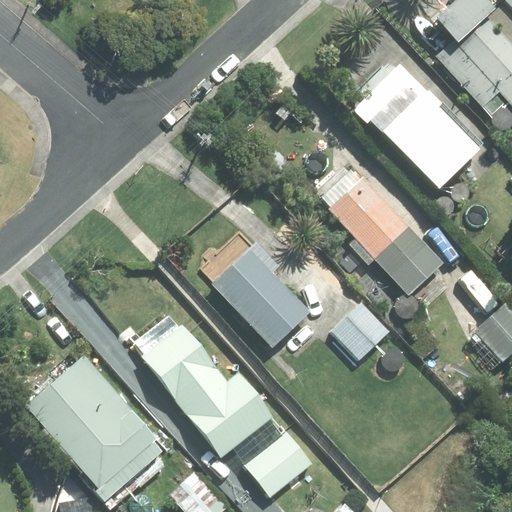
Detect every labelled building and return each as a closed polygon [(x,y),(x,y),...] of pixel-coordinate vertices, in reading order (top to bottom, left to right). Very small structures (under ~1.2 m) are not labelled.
[(470,0),(469,0),(433,33),(449,50),(434,63),(487,122),(505,107),(511,114),(511,58),(486,29),(492,24),(470,0)] [(365,105),(351,119),(436,204),(474,166),(471,162),(476,156),(425,105),(419,112),(416,110),(425,101),(398,74),(393,79),(382,67),(355,94),(365,105)] [(328,217),(354,246),(348,251),(367,272),(373,267),(406,302),(440,271),(362,186),(328,217)] [(211,294),(270,356),(307,321),(247,259),(211,294)] [(459,315),(475,332),(506,304),(490,287),(459,315)] [(360,310),(330,340),(357,367),(386,338),(360,310)] [(139,351),(219,452),(249,429),(259,443),(278,428),(266,415),(272,410),(237,365),(225,375),(181,318),(176,323),(166,311),(134,337),(142,348),(139,351)] [(511,321),(504,312),(473,340),(500,370),(511,359),(511,321)] [(416,344),(411,348),(422,361),(440,347),(418,320),(406,330),(416,344)] [(158,441),(150,432),(155,427),(79,345),(21,398),(105,489),(158,441)] [(441,376),(451,387),(458,380),(449,370),(441,376)] [(285,427),(244,461),(269,491),(310,458),(285,427)] [(212,511),(224,502),(192,467),(168,490),(188,511),(212,511)]
